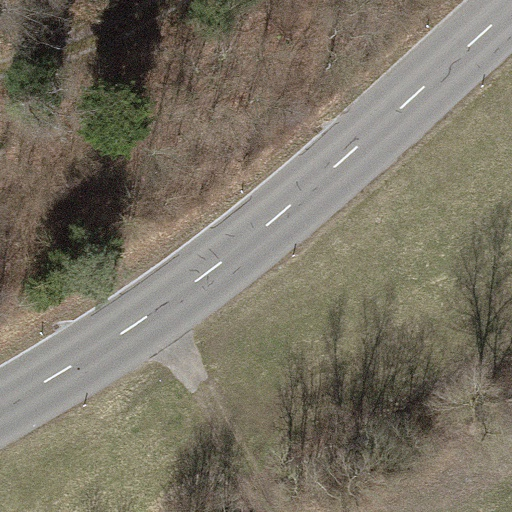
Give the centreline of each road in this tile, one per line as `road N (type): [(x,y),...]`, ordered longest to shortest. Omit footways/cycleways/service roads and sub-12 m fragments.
road 1 (tertiary): [(0,407),(157,313),(317,187),(511,9)]
road 2 (track): [(157,313),(270,511)]
road 3 (track): [(176,0),(54,64),(0,75)]
